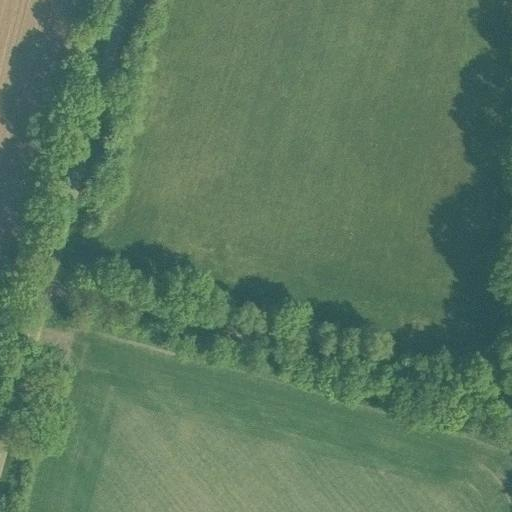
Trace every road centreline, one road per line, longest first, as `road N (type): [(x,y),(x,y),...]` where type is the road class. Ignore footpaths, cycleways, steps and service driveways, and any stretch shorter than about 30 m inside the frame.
road 1 (track): [(0,443),(119,0)]
road 2 (track): [(42,279),(488,382)]
